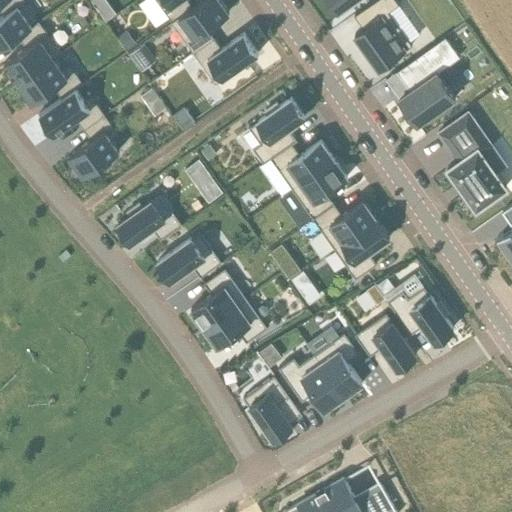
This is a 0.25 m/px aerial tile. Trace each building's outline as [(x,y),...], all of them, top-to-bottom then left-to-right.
[(0,8),(4,15),(0,17),(0,49),(19,36),(39,22),(23,0),(2,0),(0,2),(0,8)] [(156,0),(172,22),(192,7),(186,0),(156,0)] [(202,0),(192,7),(172,22),(194,53),(214,38),(206,28),(229,12),(220,0),(202,0)] [(330,0),(339,12),(355,0),(330,0)] [(395,0),(375,0),(354,15),(364,28),(355,35),(379,69),(412,45),(389,12),(399,5),(395,0)] [(27,47),(4,63),(18,84),(54,58),(61,53),(39,22),(19,36),(27,47)] [(128,31),(119,37),(129,51),(138,45),(128,31)] [(214,38),(194,53),(215,84),(258,54),(244,33),(221,49),(214,38)] [(445,37),(396,72),(410,91),(399,98),(407,110),(404,112),(411,122),(414,119),(418,124),(455,97),(438,72),(460,57),(445,37)] [(134,51),(143,67),(157,59),(147,42),(134,51)] [(54,58),(18,84),(32,103),(55,87),(62,98),(76,89),(83,84),(69,64),(62,69),(54,58)] [(148,106),(160,98),(153,88),(142,96),(148,106)] [(62,98),(39,114),(54,135),(76,119),(84,129),(105,115),(91,96),(84,101),(76,89),(62,98)] [(267,114),(249,127),(260,143),(253,148),(264,163),(271,158),(292,143),(297,140),(295,136),(289,128),(290,127),(305,117),(292,97),(279,106),(277,102),(264,111),(267,114)] [(184,129),(195,121),(184,107),(173,114),(184,129)] [(468,111),(438,132),(458,160),(448,168),(458,183),(465,193),(469,198),(466,200),(475,213),(486,205),(485,202),(506,187),(496,173),(482,153),(493,146),(468,111)] [(91,140),(69,156),(83,176),(119,151),(111,139),(118,134),(105,115),(84,129),(91,140)] [(292,143),(271,158),(292,188),(334,158),(321,140),(305,151),(300,155),(299,153),(292,143)] [(202,149),(209,159),(218,153),(210,143),(202,149)] [(187,167),(210,201),(225,192),(201,157),(187,167)] [(334,158),(292,188),(313,218),(334,203),(327,193),(326,192),(331,189),(347,177),(334,158)] [(130,215),(117,224),(131,243),(153,228),(161,240),(182,225),(173,212),(164,219),(151,200),(142,207),(139,203),(127,211),(130,215)] [(334,203),(313,218),(334,248),(377,219),(363,200),(347,211),(342,215),(341,214),(334,203)] [(511,223),(511,226),(497,238),(511,259),(511,203),(503,211),(511,223)] [(377,219),(334,248),(356,279),(377,264),(370,253),(369,252),(374,249),(390,237),(377,219)] [(200,231),(158,262),(172,281),(193,266),(201,278),(222,262),(200,231)] [(270,252),(289,279),(301,270),(282,243),(270,252)] [(212,294),(191,309),(204,328),(246,298),(225,268),(204,282),(212,294)] [(385,294),(396,287),(389,277),(378,284),(385,294)] [(384,296),(385,295),(376,283),(368,289),(378,304),(386,298),(384,296)] [(311,304),(323,295),(315,284),(303,292),(311,304)] [(403,290),(388,301),(411,334),(414,332),(423,326),(424,327),(434,342),(454,328),(445,316),(449,314),(441,302),(437,304),(424,286),(408,297),(403,290)] [(246,298),(204,328),(217,346),(239,331),(246,343),(268,328),(246,298)] [(386,313),(355,334),(370,355),(380,348),(381,347),(385,352),(396,368),(416,355),(386,313)] [(344,332),(314,354),(344,396),(363,383),(351,367),(348,362),(349,361),(359,354),(344,332)] [(284,357),(274,342),(261,351),(272,366),(284,357)] [(294,357),(279,368),(302,401),(306,399),(314,393),(315,394),(325,409),(344,396),(314,354),(299,364),(294,357)] [(274,375),(243,397),(256,415),(252,418),(261,430),(264,427),(273,439),(278,435),(281,439),(293,431),(290,427),(292,426),(286,417),(298,409),(289,396),(274,375)] [(397,511),(381,484),(356,498),(344,477),(298,503),(303,511),(397,511)]
